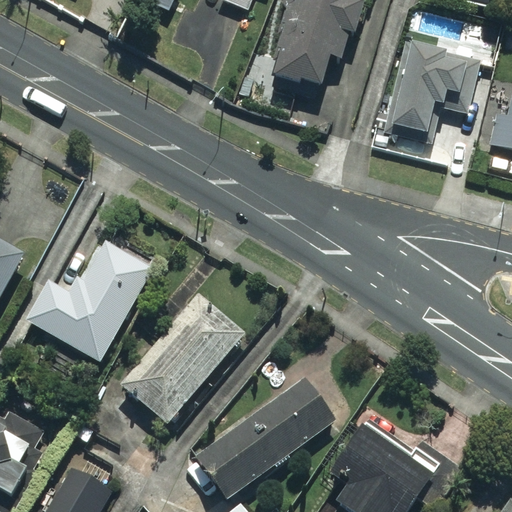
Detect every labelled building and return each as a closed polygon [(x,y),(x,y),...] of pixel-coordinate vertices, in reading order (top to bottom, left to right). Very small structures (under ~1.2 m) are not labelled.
[(222,0),(255,14),(260,0),(222,0)] [(296,0),(276,91),(329,103),(338,64),(354,67),(360,37),(367,39),(375,6),(361,3),(361,0),(296,0)] [(470,43),(415,29),(386,136),(411,143),(413,135),(437,141),(446,108),(454,110),(458,94),(468,97),(474,74),(492,79),(502,44),(473,36),(470,43)] [(511,121),(499,118),(492,147),(511,151),(511,121)] [(0,315),(32,257),(0,239),(0,315)] [(54,283),(31,324),(105,366),(159,272),(109,244),(106,250),(100,246),(73,294),(54,283)] [(203,297),(126,389),(173,429),(251,336),(203,297)] [(309,381),(201,461),(234,505),(342,425),(309,381)] [(0,511),(20,511),(41,474),(38,472),(47,455),(39,451),(48,434),(13,415),(9,422),(0,417),(0,511)] [(418,454),(374,424),(335,479),(355,493),(344,508),(349,511),(420,511),(425,505),(435,511),(439,511),(467,473),(425,444),(418,454)] [(76,471),(52,511),(106,511),(116,494),(100,482),(76,471)]
